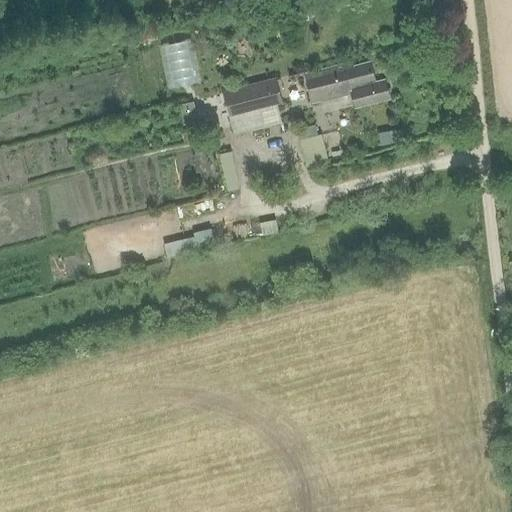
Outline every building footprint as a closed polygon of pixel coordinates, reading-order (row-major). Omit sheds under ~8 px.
[(161,45),(172,88),(205,79),(194,37),(161,45)] [(356,107),(390,98),(385,81),(376,83),(370,63),(353,68),(351,63),(306,75),(313,103),(352,93),(356,107)] [(222,91),(228,117),(279,104),(272,79),(222,91)] [(196,120),(192,100),(177,104),(182,123),(196,120)] [(327,161),(320,134),(298,140),(304,167),(327,161)] [(238,149),(225,152),(233,189),(246,186),(238,149)] [(202,209),(162,219),(171,251),(210,241),(209,235),(221,232),(217,215),(205,219),(202,209)] [(233,225),(237,240),(259,234),(256,219),(233,225)]
